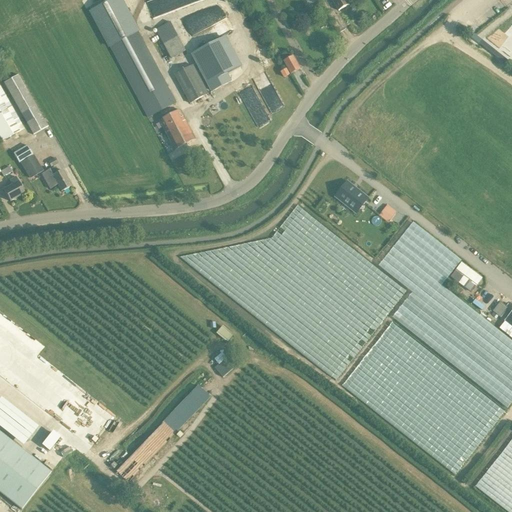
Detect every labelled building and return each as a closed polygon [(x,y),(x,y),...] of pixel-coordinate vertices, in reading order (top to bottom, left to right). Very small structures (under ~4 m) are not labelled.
[(111,47),(139,33),(121,0),(112,0),(92,11),(111,47)] [(151,0),(147,1),(152,16),(198,0),(151,0)] [(331,0),(338,12),(349,6),(346,0),(331,0)] [(225,4),(202,15),(208,26),(230,14),(225,4)] [(500,47),(504,44),(496,34),(511,22),(511,21),(509,17),(483,36),(498,57),(504,52),(500,47)] [(148,118),(176,104),(139,33),(111,47),(148,118)] [(178,37),(163,44),(171,58),(185,51),(178,37)] [(224,37),(191,55),(211,93),(230,82),(226,74),(240,67),(224,37)] [(293,56),(284,61),(291,74),(300,69),(293,56)] [(208,95),(193,67),(175,76),(190,105),(208,95)] [(33,136),(47,128),(18,75),(4,83),(33,136)] [(0,138),(2,142),(23,130),(0,89),(0,138)] [(167,116),(168,118),(160,122),(174,151),(195,140),(180,112),(172,116),(171,114),(167,116)] [(19,163),(32,156),(27,147),(14,155),(19,163)] [(30,179),(42,171),(33,157),(21,164),(30,179)] [(55,159),(48,163),(51,167),(57,163),(55,159)] [(0,170),(4,176),(12,171),(8,165),(0,170)] [(61,192),(71,187),(62,171),(58,173),(55,168),(49,171),(41,175),(50,190),(57,186),(61,192)] [(10,202),(25,195),(16,178),(9,182),(12,186),(4,191),(10,202)] [(348,183),(336,198),(350,209),(355,213),(356,214),(357,213),(360,209),(368,199),(348,183)] [(388,205),(380,215),(389,222),(397,212),(388,205)] [(448,278),(462,260),(423,229),(417,236),(409,230),(403,239),(406,241),(407,240),(414,245),(417,241),(427,248),(428,246),(440,256),(433,266),(448,278)] [(481,278),(462,263),(451,277),(471,292),(481,278)] [(489,331),(493,326),(447,289),(442,296),(441,295),(440,296),(465,316),(469,311),(475,316),(473,318),(489,331)] [(500,302),(493,311),(501,318),(509,309),(500,302)] [(229,341),(234,334),(223,326),(218,333),(229,341)] [(224,377),(231,371),(222,362),(216,368),(224,377)] [(126,464),(136,474),(212,393),(202,383),(126,464)] [(2,397),(0,399),(0,426),(23,445),(39,426),(2,397)] [(50,473),(0,433),(0,493),(21,510),(50,473)] [(160,487),(147,504),(157,511),(161,511),(173,497),(160,487)]
